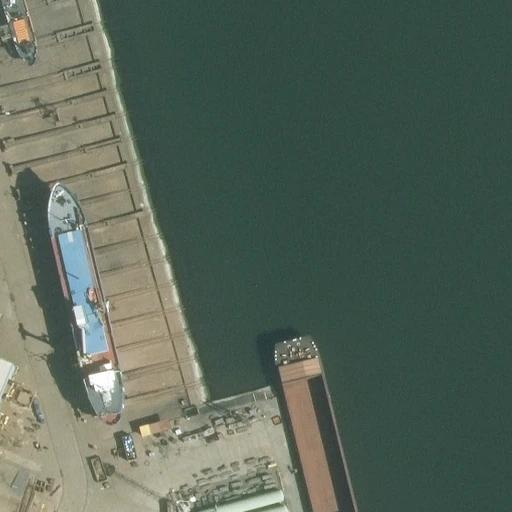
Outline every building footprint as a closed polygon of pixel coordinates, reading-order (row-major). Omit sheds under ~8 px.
[(62,62),(39,65),(42,88),(65,85),(62,62)] [(66,87),(47,91),(51,108),(69,104),(66,87)] [(113,353),(137,344),(131,326),(106,335),(113,353)] [(0,406),(15,370),(0,363),(0,406)] [(212,511),(212,510),(202,511),(201,511),(291,511),(286,491),(259,497),(262,510),(252,511),(212,511)]
